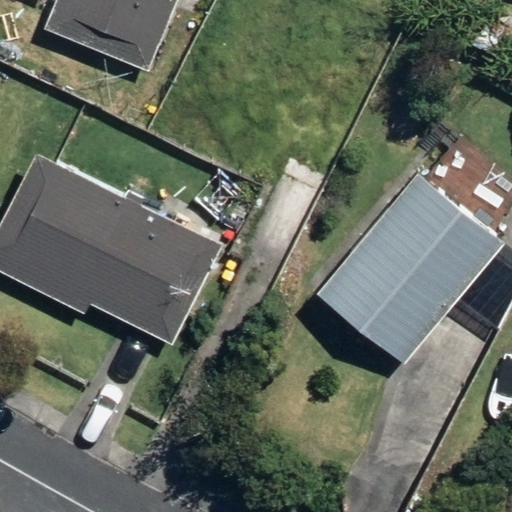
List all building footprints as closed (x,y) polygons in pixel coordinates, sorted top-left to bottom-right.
[(58,0),(51,18),(158,61),(182,0),(58,0)] [(332,120),(389,0),(243,0),(237,12),(256,21),(232,72),(332,120)] [(96,294),(183,335),(232,232),(148,192),(150,186),(134,178),(131,186),(39,142),(0,224),(0,259),(92,303),(96,294)] [(333,165),(291,145),(249,236),(291,255),(333,165)] [(328,282),(412,355),(510,232),(431,164),(328,282)]
